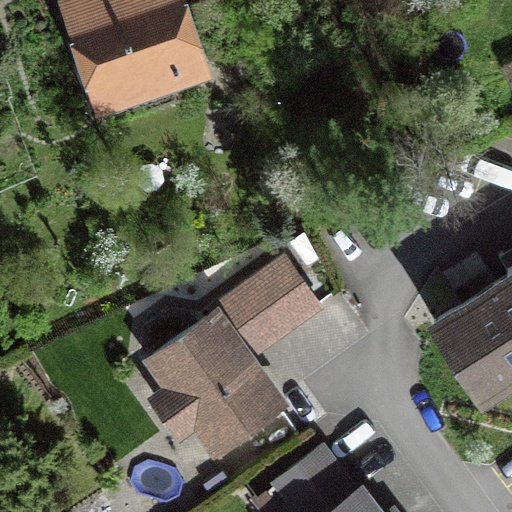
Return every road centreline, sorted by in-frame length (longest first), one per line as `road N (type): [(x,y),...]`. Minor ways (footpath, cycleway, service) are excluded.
road 1 (residential): [(468,511),(369,385)]
road 2 (residential): [(511,200),(399,260)]
